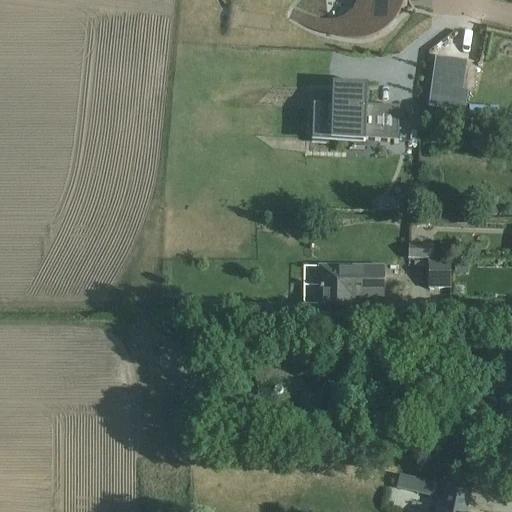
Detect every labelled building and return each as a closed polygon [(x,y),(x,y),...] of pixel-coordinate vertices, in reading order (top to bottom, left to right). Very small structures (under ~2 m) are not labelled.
[(402,10),(403,9),(404,9),(405,8),(406,7),(407,7),(407,6),(408,5),(408,4),(408,0),(359,0),(359,1),(359,3),(358,5),(357,7),(356,9),(355,11),(354,13),(353,15),(351,16),(350,18),(348,19),(346,20),(345,21),(344,22),(341,22),(339,23),(336,23),(334,24),(332,24),(329,24),(327,24),(324,23),(322,23),(321,23),(317,22),(314,21),(311,19),(307,18),(302,16),(302,15),(294,11),(292,21),(302,26),(302,24),(310,28),(318,32),(328,35),(338,38),(348,40),(357,41),(365,40),(373,39),(380,36),(389,29),(396,20),(401,10),(402,10)] [(435,60),(427,110),(458,115),(466,64),(435,60)] [(327,108),(326,141),(330,141),(330,142),(398,144),(399,110),(366,108),(367,89),(332,88),(332,108),(327,108)] [(395,200),(373,203),(375,214),(397,211),(395,200)] [(434,249),(409,248),(408,261),(433,262),(434,249)] [(404,277),(428,277),(429,291),(450,291),(450,264),(428,265),(404,264),(404,277)] [(382,270),(362,270),(320,270),(320,291),(320,311),(345,311),(345,304),(364,304),(364,298),(382,298),(382,270)] [(267,308),(267,321),(292,323),(293,309),(267,308)] [(259,397),(238,434),(277,444),(316,437),(297,398),(318,361),(279,351),(240,359),(259,397)] [(442,511),(465,511),(469,493),(450,489),(419,482),(399,477),(396,491),(416,495),(438,500),(439,495),(446,496),(444,501),(442,511)] [(420,511),(424,511),(428,498),(393,491),(390,506),(420,511)]
